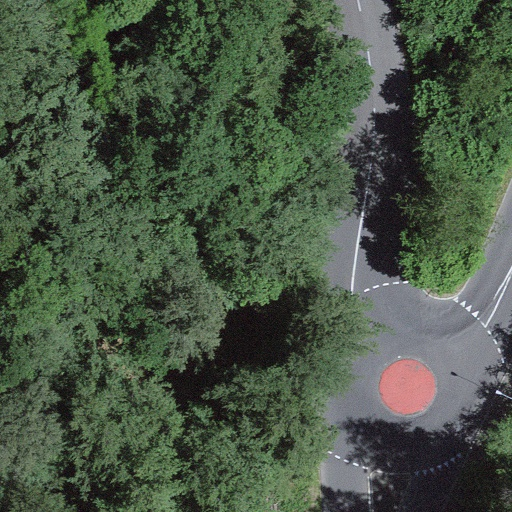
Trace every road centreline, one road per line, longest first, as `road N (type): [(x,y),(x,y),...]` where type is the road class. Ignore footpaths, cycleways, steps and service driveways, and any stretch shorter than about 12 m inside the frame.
road 1 (unclassified): [(376,335),(358,305),(377,160),(377,93),(360,0)]
road 2 (unclassified): [(376,335),(353,363),(349,400),(368,431),(400,448)]
road 3 (unclassified): [(400,448),(446,437),(463,419),(471,397),(461,351)]
